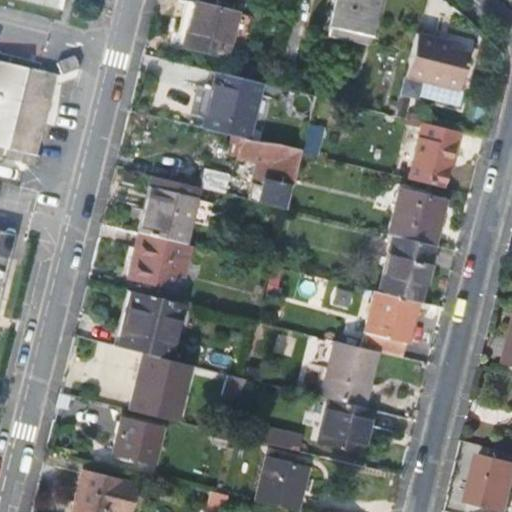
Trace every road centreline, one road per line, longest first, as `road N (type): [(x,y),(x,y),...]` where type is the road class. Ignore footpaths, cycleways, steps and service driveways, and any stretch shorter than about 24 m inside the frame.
road 1 (residential): [(5,511),(133,0)]
road 2 (residential): [(511,131),(417,511)]
